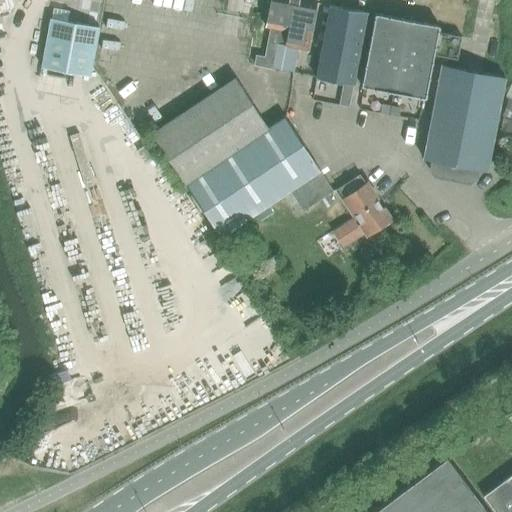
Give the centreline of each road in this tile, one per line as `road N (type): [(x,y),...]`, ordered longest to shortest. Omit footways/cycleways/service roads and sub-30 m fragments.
road 1 (unknown): [(3,75),(10,133),(76,351),(106,391),(135,392),(208,354),(221,344),(216,318),(125,168),(25,83)]
road 2 (primary): [(511,272),(120,511)]
road 3 (primary): [(198,511),(511,289)]
